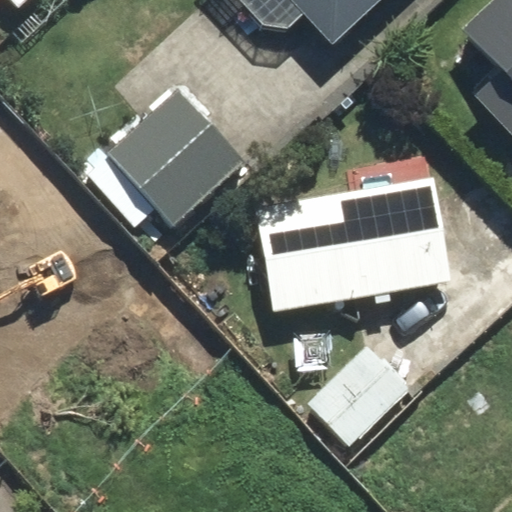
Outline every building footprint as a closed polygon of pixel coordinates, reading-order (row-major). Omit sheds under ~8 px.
[(238,0),(280,43),(306,18),(339,52),(392,0),(238,0)] [(511,0),(454,0),(448,6),(504,66),(475,94),(511,133),(511,0)] [(254,157),(183,83),(104,158),(175,232),(254,157)] [(258,200),(274,308),(455,281),(439,173),(258,200)] [(0,221),(14,209),(0,192),(0,221)] [(417,386),(371,338),(310,396),(356,444),(417,386)]
